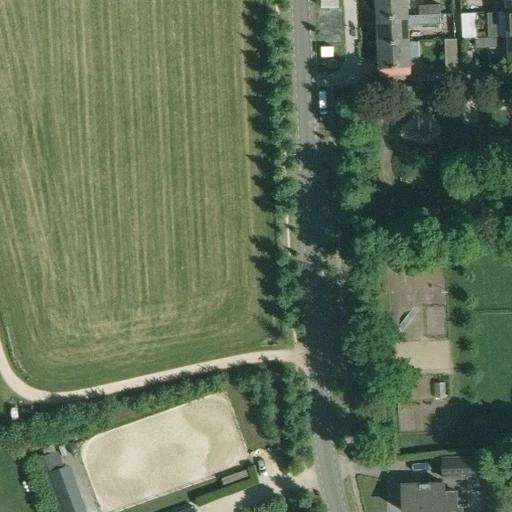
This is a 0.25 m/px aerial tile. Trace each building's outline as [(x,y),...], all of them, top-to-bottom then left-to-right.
[(407,0),(376,0),(378,18),(408,17),(407,0)] [(440,5),(419,6),(420,17),(441,16),(440,5)] [(511,12),(507,13),(497,13),(498,38),(509,38),(511,37),(511,12)] [(473,14),(461,15),(462,40),(475,39),(473,14)] [(441,16),(420,17),(420,25),(441,24),(441,16)] [(408,17),(378,18),(379,43),(410,42),(409,26),(420,25),(420,17),(408,17)] [(496,38),(475,39),(475,48),(497,47),(496,38)] [(457,40),(445,41),(446,64),(458,63),(457,40)] [(410,42),(379,43),(381,70),(411,68),(410,42)] [(411,87),(396,87),(397,98),(412,98),(411,87)] [(484,455),(442,457),(443,480),(485,479),(484,455)] [(85,511),(69,466),(49,474),(63,511),(85,511)] [(444,483),(403,485),(403,511),(415,511),(423,511),(422,511),(445,511),(444,483)]
